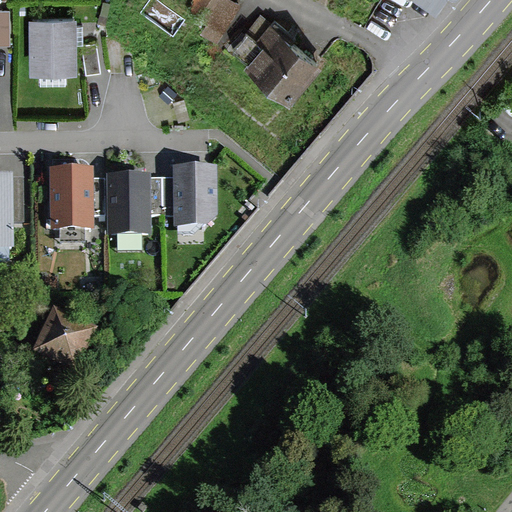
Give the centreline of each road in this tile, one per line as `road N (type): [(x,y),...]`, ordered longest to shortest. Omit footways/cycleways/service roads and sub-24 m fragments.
road 1 (primary): [(61,492),(488,0)]
road 2 (residential): [(0,142),(127,134)]
